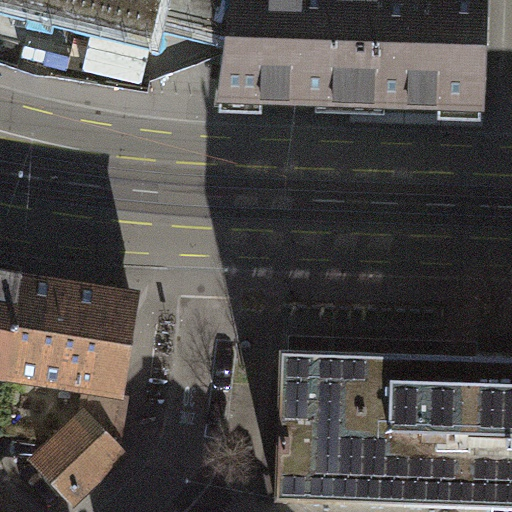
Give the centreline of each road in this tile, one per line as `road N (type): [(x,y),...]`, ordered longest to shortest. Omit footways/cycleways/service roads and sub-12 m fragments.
road 1 (tertiary): [(511,207),(207,193)]
road 2 (residential): [(207,193),(180,470)]
road 3 (tertiary): [(136,190),(63,131),(0,112)]
road 4 (tertiary): [(0,172),(136,190)]
